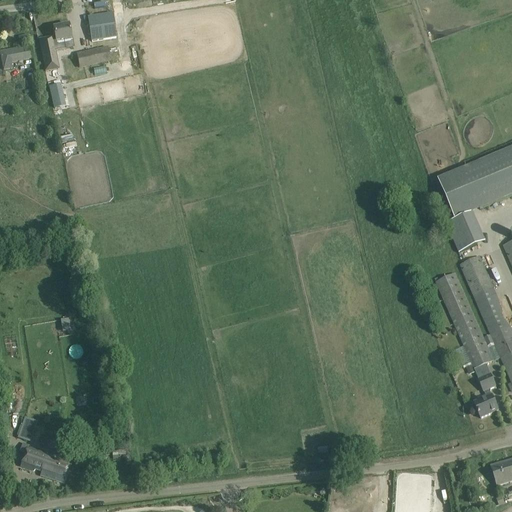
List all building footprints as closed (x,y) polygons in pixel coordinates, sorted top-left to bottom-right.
[(111,9),(87,14),(92,38),(116,33),(111,9)] [(71,36),(69,26),(53,29),(56,42),(50,43),(49,39),(39,41),(46,72),(57,70),(53,50),(73,46),(71,36)] [(21,37),(22,45),(29,44),(27,36),(21,37)] [(33,59),(31,47),(0,53),(4,71),(12,69),(11,63),(33,59)] [(111,63),(107,47),(76,54),(79,69),(111,63)] [(511,148),(438,180),(455,221),(511,196),(511,148)] [(511,243),(503,247),(511,267),(511,243)] [(491,336),(494,344),(511,384),(511,332),(479,258),(460,266),(491,336)] [(494,344),(491,336),(483,339),(455,275),(436,283),(472,366),(466,369),(469,376),(475,373),(474,371),(493,362),(487,347),(494,344)] [(496,388),(490,375),(478,381),(484,393),(486,398),(474,404),(481,419),(499,412),(492,396),(491,396),(489,390),(496,388)] [(36,426),(23,421),(17,439),(30,443),(36,426)] [(28,446),(23,444),(19,453),(25,455),(20,467),(34,472),(35,470),(42,473),(40,476),(64,484),(71,463),(27,448),(28,446)] [(511,482),(511,461),(491,468),(497,487),(511,482)]
